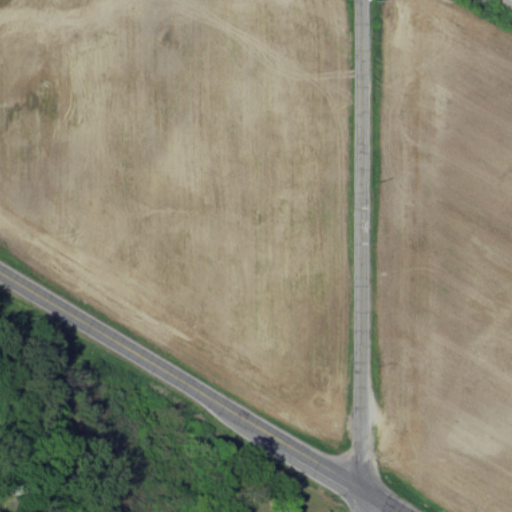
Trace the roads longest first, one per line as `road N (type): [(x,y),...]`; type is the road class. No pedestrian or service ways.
road 1 (residential): [(363,511),(361,0)]
road 2 (secondary): [(0,270),(402,511)]
